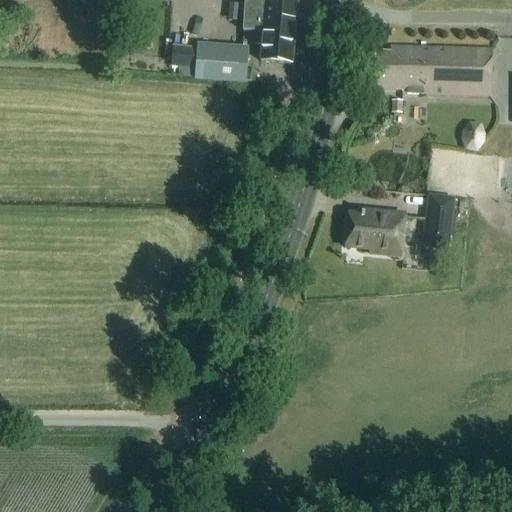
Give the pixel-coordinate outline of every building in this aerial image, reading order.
[(292,66),(295,0),(244,0),(244,34),(259,34),(258,47),(264,48),(263,64),(292,66)] [(173,48),(171,67),(197,70),(198,50),(173,48)] [(492,98),(493,51),(392,48),(392,54),(376,53),(376,60),(369,60),(369,80),(376,80),(376,92),(396,93),(396,87),(404,88),(404,95),(492,98)] [(248,52),(198,49),(198,50),(197,70),(196,81),(246,84),(248,52)] [(256,83),(257,72),(248,70),(247,82),(256,83)] [(403,102),(392,101),(392,114),(402,114),(403,102)] [(455,210),(427,206),(424,234),(452,237),(455,210)] [(402,257),(406,216),(364,212),(363,216),(351,215),(348,247),(372,250),(372,254),(402,257)]
